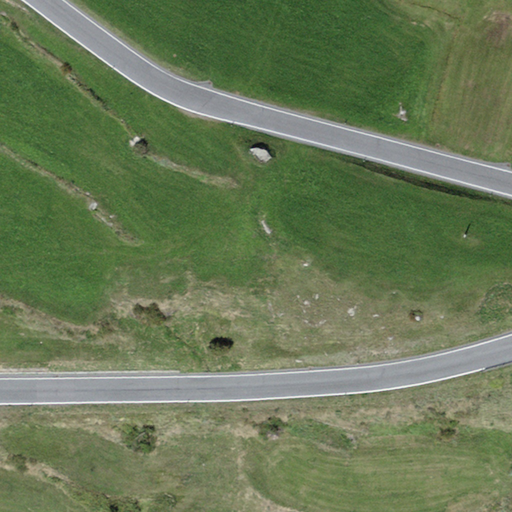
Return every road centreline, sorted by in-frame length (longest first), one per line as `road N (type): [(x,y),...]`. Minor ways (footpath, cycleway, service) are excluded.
road 1 (tertiary): [(0,390),(365,382),(511,353)]
road 2 (tertiary): [(511,183),(198,100),(152,79),(54,0)]
